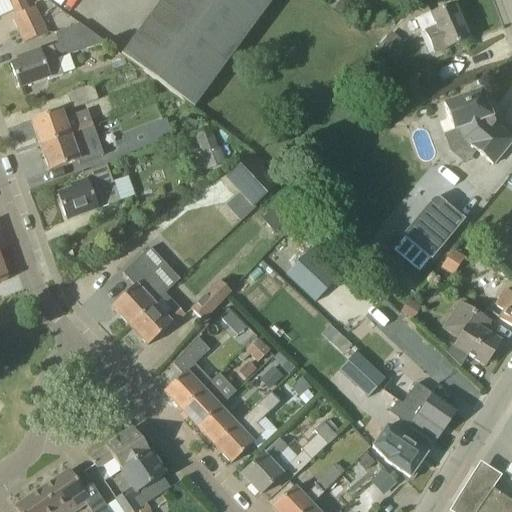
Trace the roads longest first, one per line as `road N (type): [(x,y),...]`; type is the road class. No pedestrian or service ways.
road 1 (residential): [(81,346),(235,511)]
road 2 (residential): [(0,183),(37,288),(81,346)]
road 3 (residential): [(81,346),(52,369),(33,453),(0,480)]
road 4 (residential): [(429,511),(511,380)]
